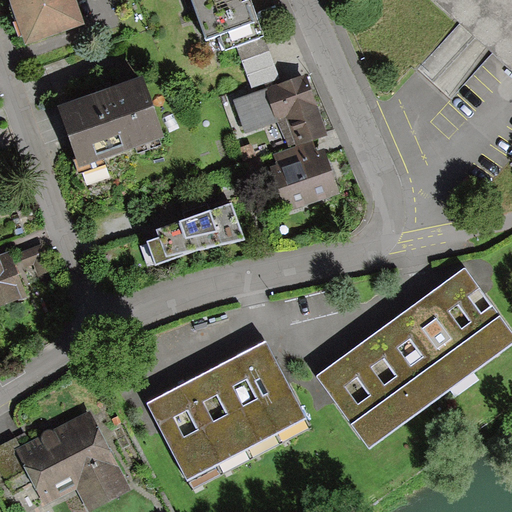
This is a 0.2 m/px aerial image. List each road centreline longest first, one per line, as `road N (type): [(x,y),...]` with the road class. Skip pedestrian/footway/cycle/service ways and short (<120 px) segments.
road 1 (residential): [(0,54),(84,287),(108,329)]
road 2 (residential): [(108,329),(378,242)]
road 3 (residential): [(378,242),(391,215),(390,190),(312,0)]
road 4 (residential): [(378,242),(399,250),(511,223)]
road 5 (residential): [(0,397),(108,329)]
